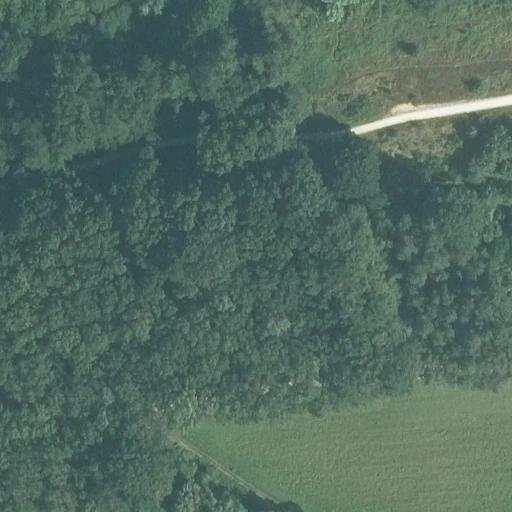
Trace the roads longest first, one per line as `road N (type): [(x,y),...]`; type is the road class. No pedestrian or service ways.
road 1 (track): [(0,436),(73,410),(303,370),(511,357)]
road 2 (track): [(55,511),(127,431),(141,400),(185,452),(280,511)]
road 3 (unknown): [(123,319),(0,332)]
